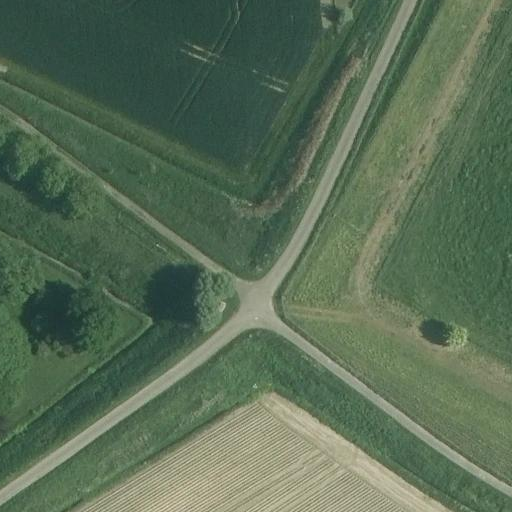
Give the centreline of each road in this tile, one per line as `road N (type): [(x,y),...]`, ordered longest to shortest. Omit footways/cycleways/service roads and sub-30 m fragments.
road 1 (unclassified): [(258,302),(304,230),(409,0)]
road 2 (track): [(454,0),(313,277),(301,286)]
road 3 (unclassified): [(0,498),(203,353),(258,302)]
road 4 (track): [(0,109),(258,302)]
road 5 (unclassified): [(258,302),(282,330),(449,455),(511,491)]
road 6 (track): [(301,286),(314,324),(354,358),(511,459)]
